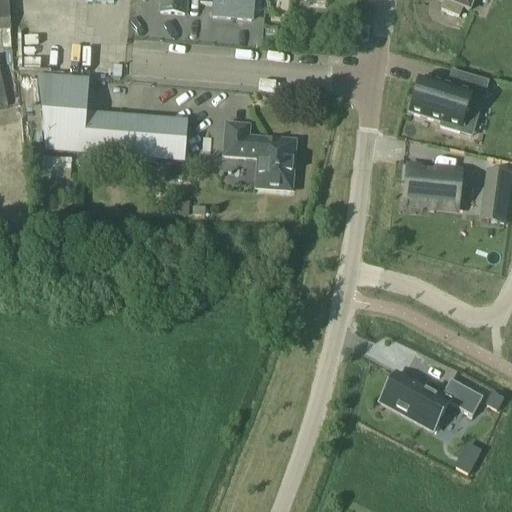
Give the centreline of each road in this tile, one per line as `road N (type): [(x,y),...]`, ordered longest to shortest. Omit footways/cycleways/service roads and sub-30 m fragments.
road 1 (residential): [(283,511),(351,274)]
road 2 (residential): [(372,80),(134,64)]
road 3 (residential): [(351,274),(372,80)]
road 4 (residential): [(511,288),(498,317),(472,318),(408,285),(351,274)]
